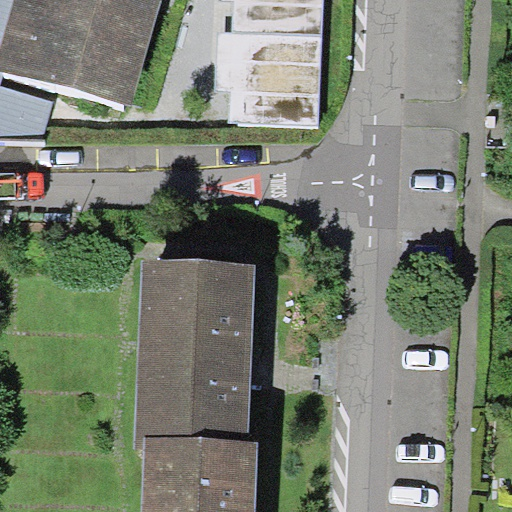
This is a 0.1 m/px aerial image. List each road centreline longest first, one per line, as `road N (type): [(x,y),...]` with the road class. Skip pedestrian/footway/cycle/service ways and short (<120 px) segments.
road 1 (residential): [(373,185),(0,169)]
road 2 (residential): [(373,185),(361,511)]
road 3 (residential): [(382,0),(373,185)]
